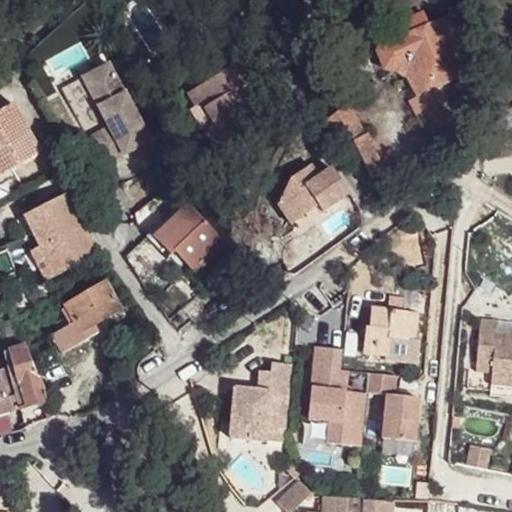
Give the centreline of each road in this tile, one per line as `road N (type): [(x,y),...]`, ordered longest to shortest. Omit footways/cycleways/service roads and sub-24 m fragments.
road 1 (unclassified): [(511,119),(383,223),(170,369)]
road 2 (residential): [(0,48),(60,146),(170,369)]
road 3 (unclassified): [(170,369),(123,408),(0,444)]
road 4 (residential): [(170,369),(234,511)]
